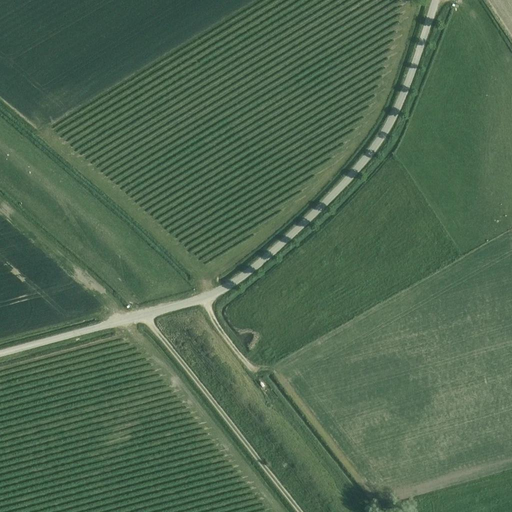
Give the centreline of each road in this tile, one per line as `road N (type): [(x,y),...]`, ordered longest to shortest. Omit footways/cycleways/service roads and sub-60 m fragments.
road 1 (unclassified): [(0,355),(195,301),(247,274),(309,224),(384,141),(440,0)]
road 2 (track): [(144,315),(300,511)]
